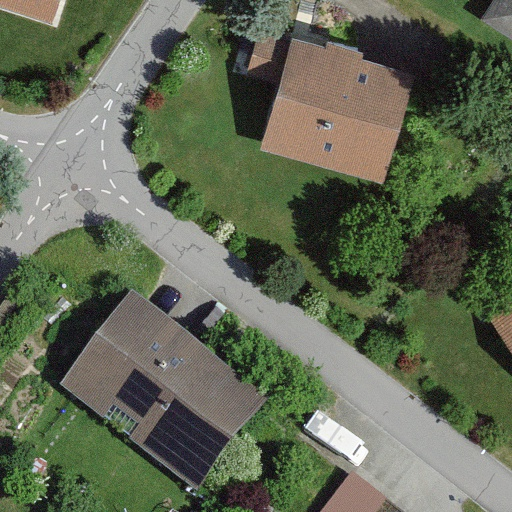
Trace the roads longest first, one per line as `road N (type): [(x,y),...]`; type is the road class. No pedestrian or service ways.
road 1 (residential): [(72,161),(511,499)]
road 2 (unclassified): [(72,161),(178,0)]
road 3 (unclassified): [(0,265),(72,161)]
